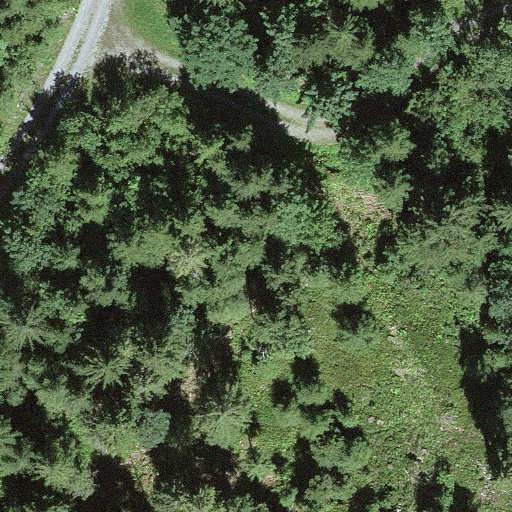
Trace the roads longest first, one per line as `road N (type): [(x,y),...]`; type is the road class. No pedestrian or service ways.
road 1 (track): [(72,61),(134,63),(294,122),(331,126),(363,110),(460,28),(511,8)]
road 2 (track): [(0,183),(72,61),(92,0)]
